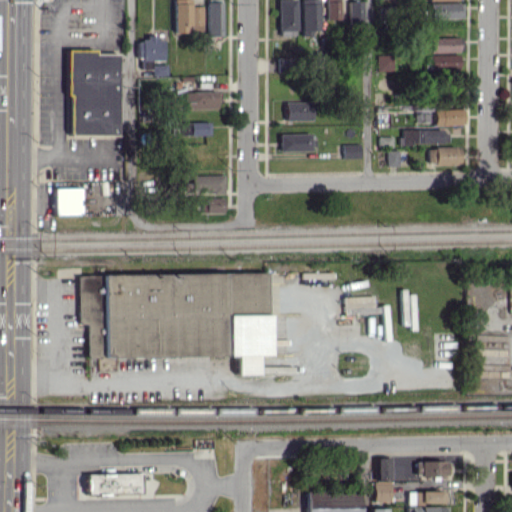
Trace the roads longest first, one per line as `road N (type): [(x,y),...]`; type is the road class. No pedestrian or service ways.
road 1 (primary): [(12,450),(13,108)]
road 2 (residential): [(245,447),(511,442)]
road 3 (residential): [(511,177),(252,181)]
road 4 (residential): [(251,0),(252,216)]
road 5 (residential): [(489,0),(492,178)]
